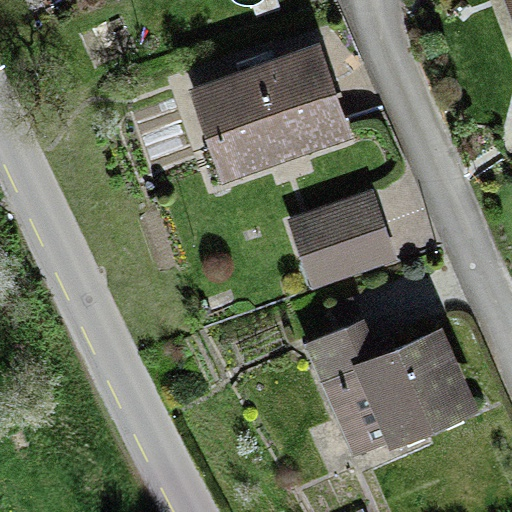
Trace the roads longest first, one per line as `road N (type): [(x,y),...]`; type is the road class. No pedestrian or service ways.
road 1 (residential): [(0,118),(206,511)]
road 2 (residential): [(374,0),(511,340)]
